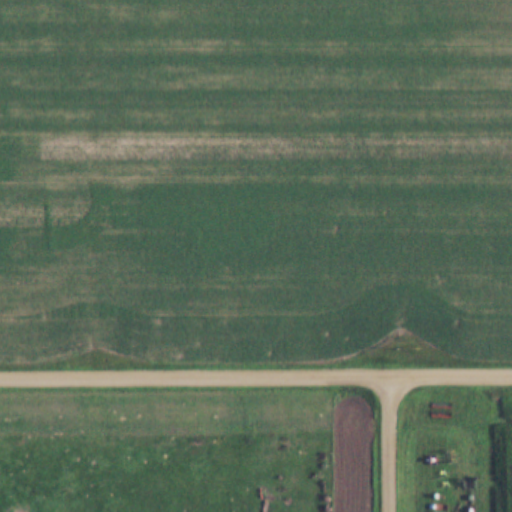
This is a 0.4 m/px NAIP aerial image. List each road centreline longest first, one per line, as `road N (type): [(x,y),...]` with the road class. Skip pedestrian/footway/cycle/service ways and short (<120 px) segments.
road 1 (residential): [(0,374),(511,373)]
road 2 (residential): [(388,511),(386,373)]
